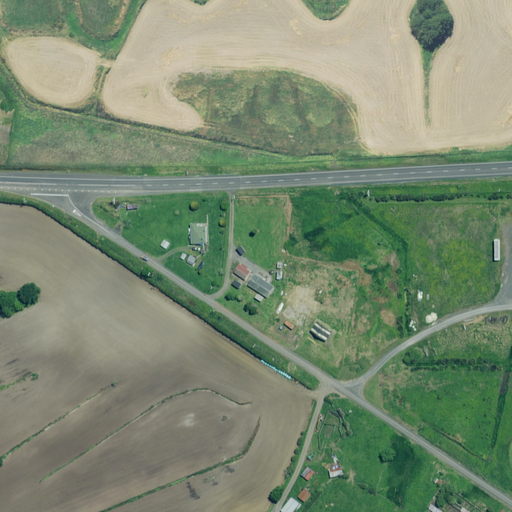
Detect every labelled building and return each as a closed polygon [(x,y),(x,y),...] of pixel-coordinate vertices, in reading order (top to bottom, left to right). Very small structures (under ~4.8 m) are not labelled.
[(207,225),(191,224),(191,244),(207,244),(207,225)] [(170,244),(165,240),(161,245),(166,249),(170,244)] [(197,259),(191,255),(187,262),(193,265),(197,259)] [(250,272),(239,264),(234,272),(245,280),(250,272)] [(274,287),(255,275),(248,285),(268,298),(274,287)] [(315,327),(331,338),(335,332),(319,321),(315,327)] [(331,338),(315,327),(311,332),(328,343),(331,338)] [(312,494),(306,488),(299,496),(305,502),(312,494)] [(293,511),(300,504),(293,498),(282,511),(283,511),(293,511)]
